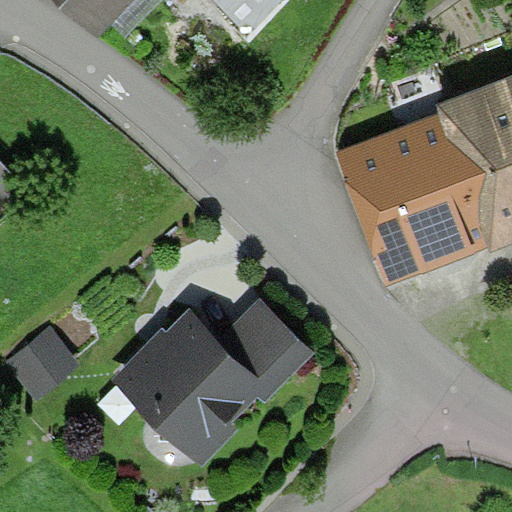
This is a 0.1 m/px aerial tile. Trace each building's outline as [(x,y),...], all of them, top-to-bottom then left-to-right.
[(511,57),(505,61),(510,74),(448,98),(493,209),(511,201),(511,57)] [(493,209),(448,98),(347,138),(391,249),(493,209)] [(0,196),(24,175),(0,149),(0,196)] [(238,305),(285,350),(304,330),(257,285),(238,305)] [(252,360),(217,327),(189,300),(151,340),(140,329),(114,356),(155,394),(157,418),(182,420),(200,437),(227,409),(215,399),(252,360)] [(285,350),(238,305),(217,327),(252,360),(264,372),(285,350)] [(81,358),(50,317),(7,348),(37,390),(81,358)]
